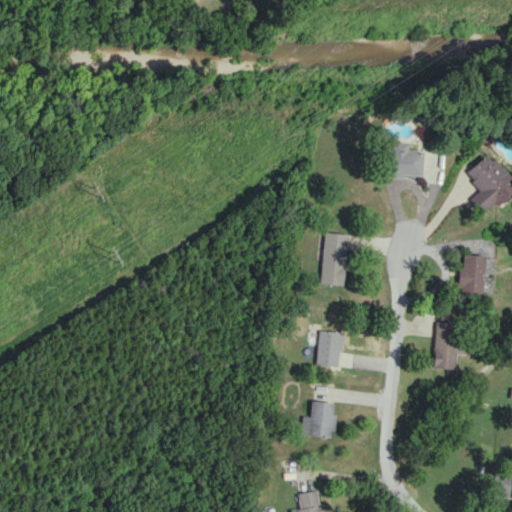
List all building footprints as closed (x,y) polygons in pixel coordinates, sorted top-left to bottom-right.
[(420,177),(421,151),(406,150),(407,142),(388,141),(387,175),(420,177)] [(463,173),(478,189),(468,198),(484,215),(511,190),(503,181),(509,176),(493,159),(490,162),(484,154),(463,173)] [(344,233),(321,232),(319,283),(342,285),(344,233)] [(482,255),(458,254),(456,293),(480,294),(482,255)] [(429,367),(451,369),(453,353),(461,354),(463,333),(453,332),(454,323),(433,321),(429,367)] [(337,367),(341,332),(317,330),(314,364),(337,367)] [(332,402),(308,400),(307,416),(300,416),(298,434),(329,437),(332,414),(330,414),(332,402)] [(511,475),(492,474),(491,496),(511,497),(511,475)]
